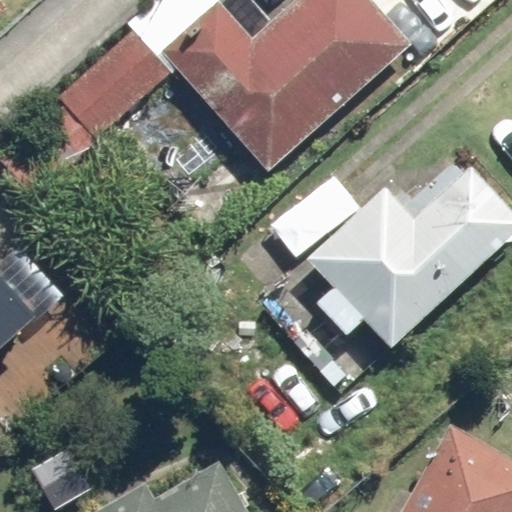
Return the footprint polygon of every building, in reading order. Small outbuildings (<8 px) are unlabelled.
[(7,0),(0,0),(0,11),(11,4),(7,0)] [(234,0),(161,0),(137,22),(275,176),(420,45),(379,0),(301,0),(264,33),(234,0)] [(178,73),(134,24),(59,92),(102,141),(178,73)] [(102,141),(70,104),(6,160),(39,197),(102,141)] [(315,256),(342,285),(326,301),(358,335),(374,319),(400,345),(511,236),(511,196),(479,162),(422,216),(391,183),(315,256)] [(12,265),(0,265),(0,358),(53,314),(12,265)] [(511,511),(511,451),(458,422),(407,511),(511,511)] [(74,437),(28,459),(53,511),(98,490),(74,437)] [(249,511),(225,467),(146,510),(141,501),(120,511),(249,511)]
